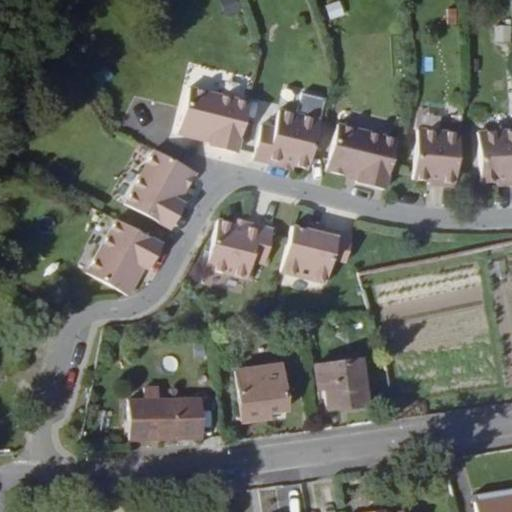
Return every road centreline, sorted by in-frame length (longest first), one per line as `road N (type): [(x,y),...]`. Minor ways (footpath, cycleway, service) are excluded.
road 1 (residential): [(511,218),(403,214),(224,180),(208,193),(163,282),(140,303),(77,323),(33,465)]
road 2 (residential): [(511,417),(90,471),(33,465)]
